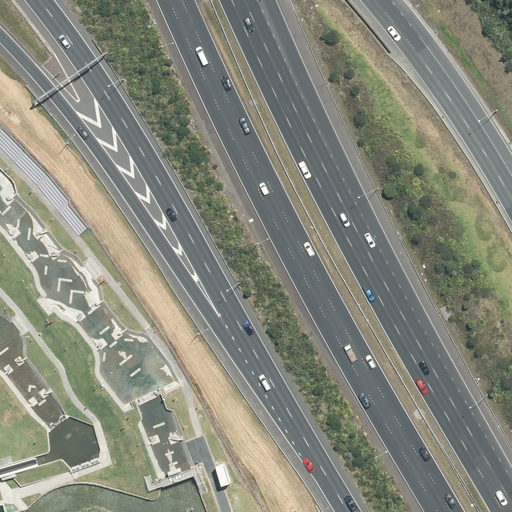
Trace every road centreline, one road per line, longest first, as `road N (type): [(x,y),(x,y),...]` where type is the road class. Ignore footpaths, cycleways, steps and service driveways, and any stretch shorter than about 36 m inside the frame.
road 1 (motorway): [(450,511),(300,246),(182,0)]
road 2 (motorway): [(323,473),(128,127),(40,0)]
road 3 (motorway): [(323,473),(74,124),(0,39)]
road 4 (motorway): [(310,168),(504,511)]
road 5 (motorway): [(376,0),(511,199)]
road 6 (motorway): [(233,0),(310,168)]
road 7 (motorway): [(266,0),(310,168)]
